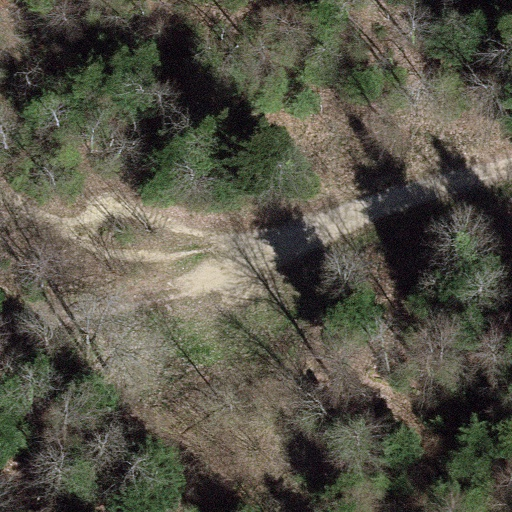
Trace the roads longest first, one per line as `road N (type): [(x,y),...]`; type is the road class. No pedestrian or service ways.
road 1 (track): [(511,157),(432,181),(228,274),(0,345)]
road 2 (track): [(228,274),(32,210),(0,172)]
